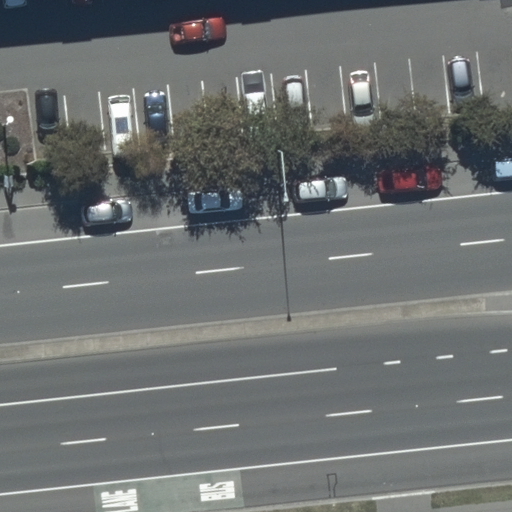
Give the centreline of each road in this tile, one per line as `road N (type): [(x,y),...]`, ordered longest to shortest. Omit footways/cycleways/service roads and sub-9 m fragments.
road 1 (primary): [(511,393),(0,448)]
road 2 (primary): [(0,296),(511,242)]
